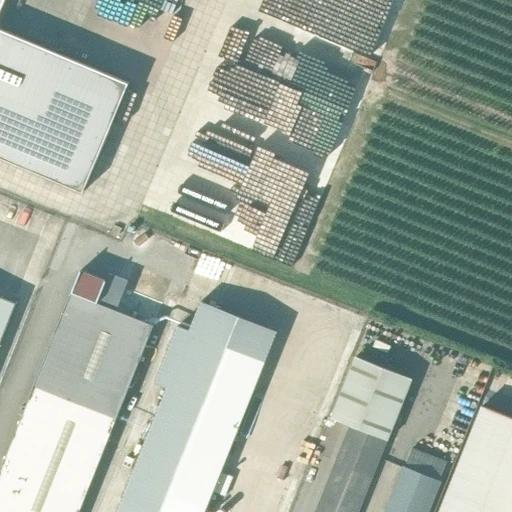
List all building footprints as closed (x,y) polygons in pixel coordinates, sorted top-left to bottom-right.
[(0,156),(83,192),(129,82),(0,28),(0,156)] [(71,291),(0,469),(0,511),(78,511),(153,324),(97,302),(106,279),(80,269),(71,291)] [(0,296),(0,339),(15,303),(0,296)] [(166,386),(116,511),(203,511),(212,491),(225,496),(233,477),(228,475),(220,471),(222,465),(252,391),(265,359),(277,328),(214,302),(201,297),(189,329),(177,324),(155,382),(166,386)] [(350,424),(335,461),(314,511),(357,511),(412,377),(356,355),(331,416),(350,424)] [(511,511),(511,417),(483,405),(439,511),(511,511)] [(428,511),(448,462),(413,447),(405,466),(403,465),(383,511),(428,511)]
